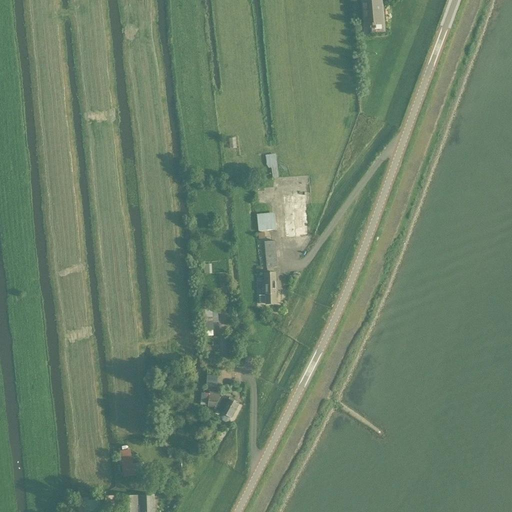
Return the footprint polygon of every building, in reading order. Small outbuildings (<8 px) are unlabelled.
[(384,33),(381,0),(363,0),(366,27),(371,27),(372,34),(384,33)] [(265,242),(268,269),(268,271),(274,271),(274,268),(278,268),(276,241),(265,242)] [(262,293),(266,293),(266,296),(260,296),(260,304),(266,304),(277,304),(276,273),(265,274),(266,288),(262,288),(262,293)] [(204,330),(213,330),(211,304),(202,305),(204,330)] [(206,387),(217,388),(218,376),(207,375),(206,387)] [(215,408),(222,413),(224,414),(221,419),(227,423),(231,418),(239,405),(234,402),(235,400),(231,398),(230,400),(223,397),(223,395),(211,393),(211,394),(202,393),(200,405),(209,406),(216,407),(215,408)] [(119,451),(124,477),(145,474),(143,462),(133,464),(130,449),(119,451)] [(154,511),(154,495),(127,496),(127,494),(123,494),(123,496),(123,511),(154,511)] [(88,497),(88,511),(95,511),(114,511),(112,495),(88,497)] [(69,500),(70,511),(85,511),(83,498),(69,500)]
